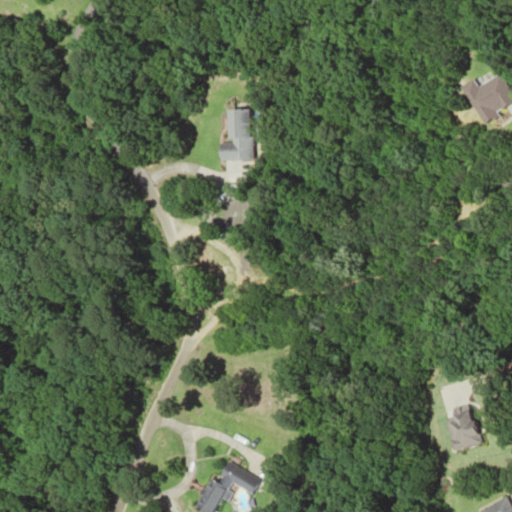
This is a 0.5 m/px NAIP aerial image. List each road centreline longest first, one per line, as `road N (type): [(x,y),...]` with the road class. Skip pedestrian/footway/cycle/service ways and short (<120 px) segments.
road 1 (residential): [(110,500),(192,322),(162,215),(77,89),(80,39),(98,0)]
road 2 (residential): [(165,224),(200,235),(297,295),(334,292),(413,262),(511,176)]
road 3 (residential): [(104,511),(110,500),(0,427)]
